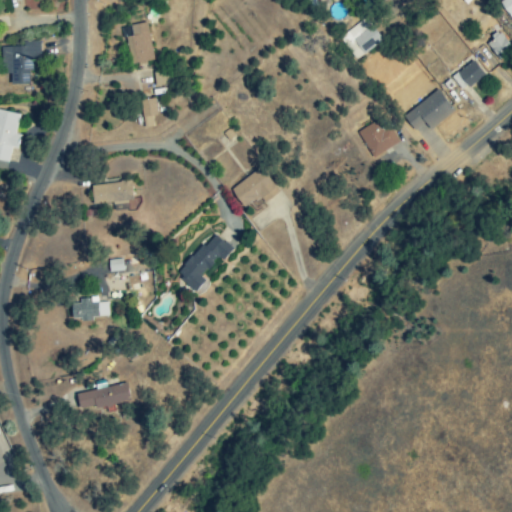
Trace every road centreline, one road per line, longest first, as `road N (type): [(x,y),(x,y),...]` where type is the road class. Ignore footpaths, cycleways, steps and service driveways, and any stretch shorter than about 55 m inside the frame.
road 1 (tertiary): [(511,109),(368,239),(139,511)]
road 2 (residential): [(59,511),(16,403),(2,318),(11,263),(70,107),(76,0)]
